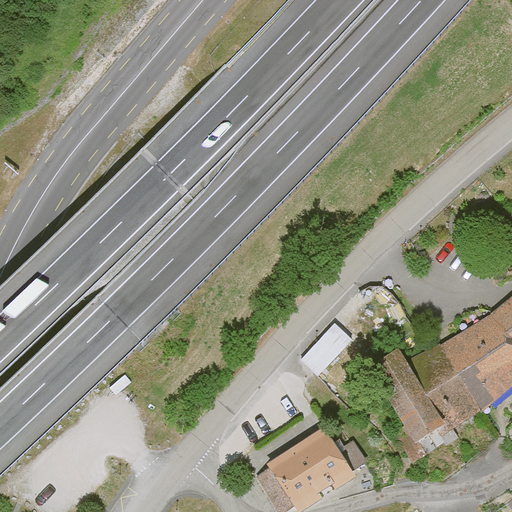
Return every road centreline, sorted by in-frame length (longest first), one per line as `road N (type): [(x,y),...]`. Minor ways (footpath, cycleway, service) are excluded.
road 1 (motorway): [(0,426),(422,0)]
road 2 (unclassified): [(511,122),(346,269),(145,511)]
road 3 (motorway): [(339,0),(0,337)]
road 4 (primary): [(0,278),(66,160),(204,0)]
